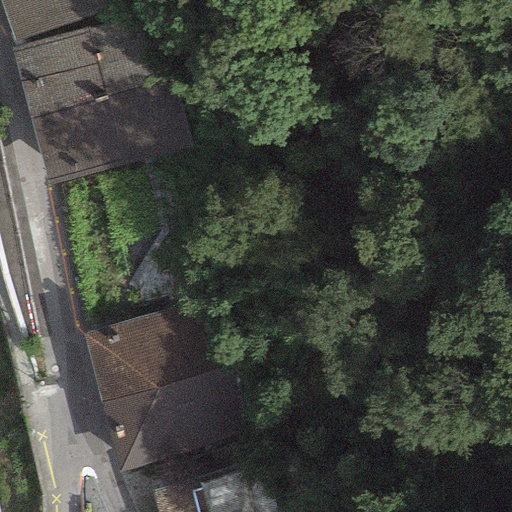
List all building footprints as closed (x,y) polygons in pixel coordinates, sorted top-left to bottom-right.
[(0,0),(0,3),(2,9),(31,0),(0,0)] [(115,0),(31,0),(2,9),(12,42),(118,9),(115,0)] [(157,13),(11,50),(28,118),(174,82),(157,13)] [(191,149),(174,82),(28,118),(45,186),(191,149)] [(208,299),(142,318),(162,388),(228,369),(208,299)] [(142,318),(80,336),(100,406),(162,388),(142,318)] [(162,388),(100,406),(119,473),(247,435),(228,369),(162,388)] [(287,511),(273,460),(151,494),(156,511),(287,511)]
